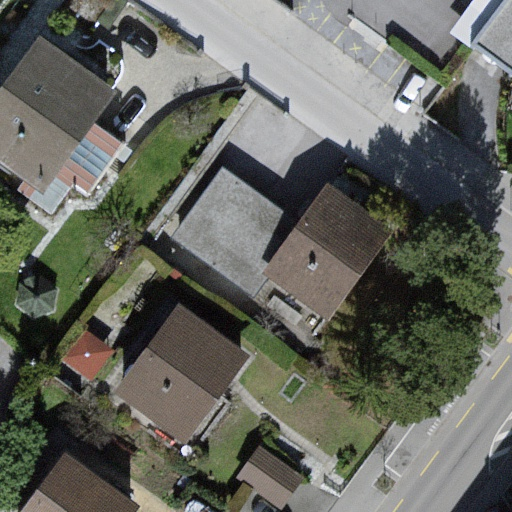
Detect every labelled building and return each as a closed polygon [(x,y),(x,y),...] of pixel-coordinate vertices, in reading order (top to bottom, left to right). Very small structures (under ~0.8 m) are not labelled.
[(511,0),(501,0),(469,42),(487,55),(511,74),(511,0)] [(33,50),(0,94),(0,185),(35,215),(109,105),(33,50)] [(320,193),(260,279),(325,329),(384,240),(320,193)] [(174,320),(108,404),(189,455),(247,363),(174,320)] [(280,498),(302,476),(267,441),(245,463),(280,498)] [(116,511),(59,469),(27,511),(116,511)]
